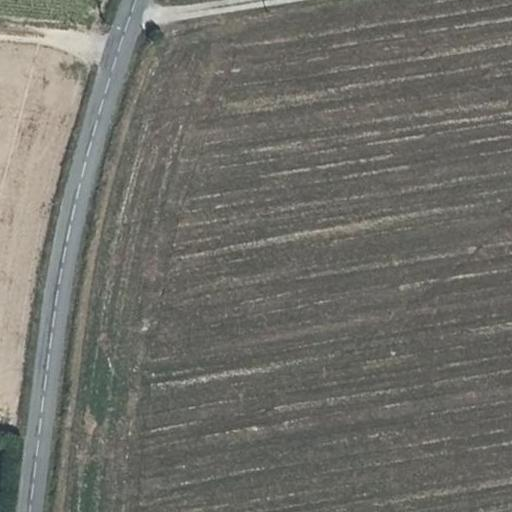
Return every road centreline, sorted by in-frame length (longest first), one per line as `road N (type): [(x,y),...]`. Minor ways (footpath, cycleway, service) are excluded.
road 1 (secondary): [(33,511),(49,368),(120,52),(142,0)]
road 2 (track): [(295,0),(132,25)]
road 3 (track): [(120,52),(0,39)]
